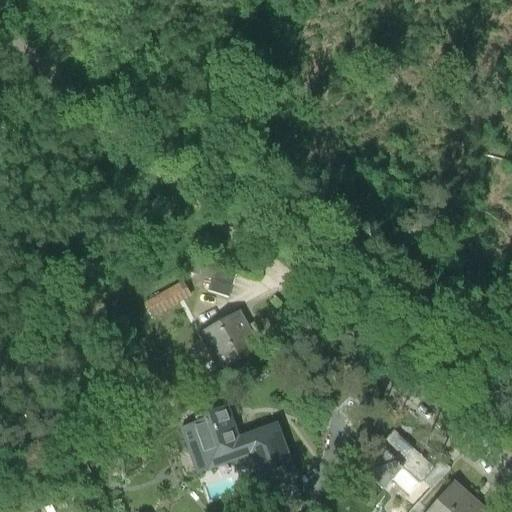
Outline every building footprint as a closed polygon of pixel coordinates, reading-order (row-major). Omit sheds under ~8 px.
[(235,277),(191,264),(188,275),(212,282),(209,293),(229,299),(235,277)] [(190,298),(182,284),(145,305),(153,319),(190,298)] [(260,354),(239,315),(200,336),(221,375),(260,354)] [(209,421),(182,431),(198,476),(249,457),(262,492),(296,479),(277,426),(238,440),(227,409),(207,416),(209,421)] [(353,466),(383,493),(394,481),(420,505),(446,476),(414,447),(411,450),(387,428),(353,466)] [(484,511),(455,485),(430,511),(484,511)]
